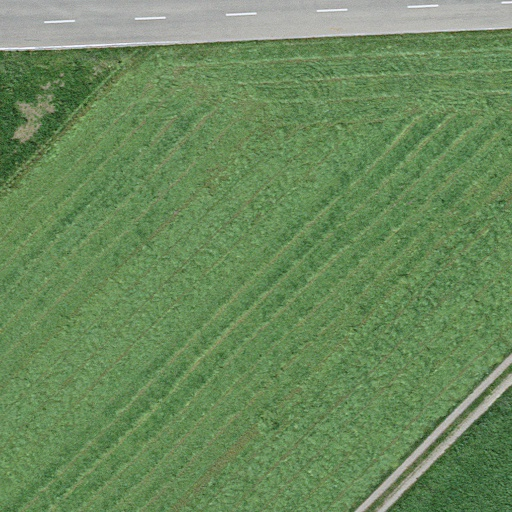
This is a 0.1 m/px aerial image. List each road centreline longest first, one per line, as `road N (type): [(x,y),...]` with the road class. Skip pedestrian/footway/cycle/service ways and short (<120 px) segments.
road 1 (tertiary): [(511,3),(0,22)]
road 2 (track): [(374,511),(511,372)]
